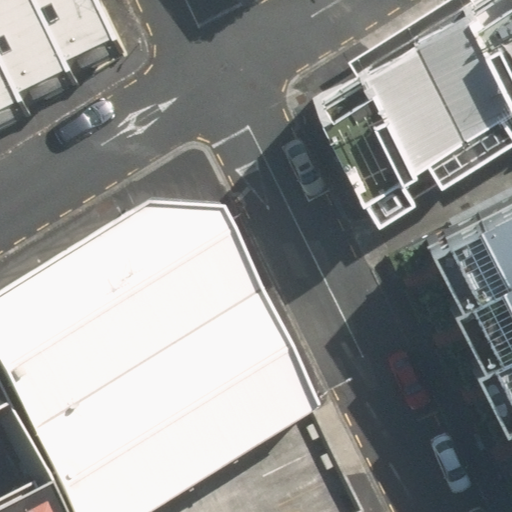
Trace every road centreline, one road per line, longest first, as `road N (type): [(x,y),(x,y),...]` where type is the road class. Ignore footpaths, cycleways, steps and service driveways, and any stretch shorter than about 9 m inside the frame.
road 1 (residential): [(441,511),(214,65)]
road 2 (residential): [(0,198),(214,65)]
road 3 (residential): [(214,65),(315,0)]
